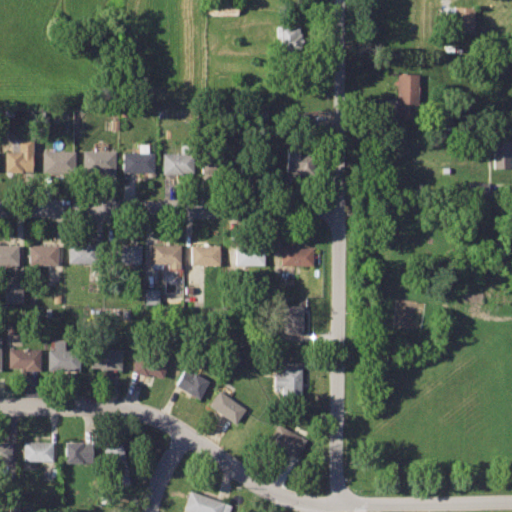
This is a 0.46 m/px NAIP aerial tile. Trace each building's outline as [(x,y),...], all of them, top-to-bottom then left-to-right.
[(472,4),(444,5),(444,30),(472,30),(472,4)] [(298,27),(276,26),(276,37),(280,38),(280,55),(298,56),(298,27)] [(417,73),(396,73),(396,118),(417,117),(417,73)] [(33,138),(12,139),(11,151),(4,151),(4,172),(34,172),(33,138)] [(508,139),(492,139),(492,166),(508,165),(508,139)] [(153,153),(147,152),(146,144),(137,144),(137,152),(121,152),(122,172),(154,172),(153,153)] [(298,146),(285,147),(285,169),(311,170),(311,154),(298,153),(298,146)] [(271,148),(246,148),(248,174),(272,173),(271,148)] [(75,151),(42,150),(42,173),(74,173),(75,151)] [(114,150),(82,150),(83,172),(115,171),(114,150)] [(192,152),(161,153),(162,174),(194,173),(192,152)] [(233,152),(204,152),(204,174),(233,174),(233,152)] [(487,181),(467,181),(467,194),(486,194),(487,181)] [(93,244),(67,245),(67,263),(94,262),(93,244)] [(140,245),(112,244),(111,264),(140,264),(140,245)] [(264,244),(235,245),(235,264),(264,264),(264,244)] [(17,245),(0,245),(0,264),(17,264),(17,245)] [(57,245),(28,246),(28,265),(57,265),(57,245)] [(180,245),(150,245),(150,263),(168,263),(168,268),(181,267),(180,245)] [(219,245),(190,246),(191,264),(219,264),(219,245)] [(312,248),(296,248),(296,245),(280,245),(281,266),(313,265),(312,248)] [(22,281),(5,282),(5,303),(22,302),(22,281)] [(155,289),(143,289),(144,298),(156,297),(155,289)] [(300,305),(282,305),(282,334),(301,333),(300,305)] [(79,350),(64,350),(64,340),(53,340),(54,349),(47,349),(47,369),(79,369),(79,350)] [(40,348),(8,349),(8,367),(24,366),(24,370),(41,369),(40,348)] [(122,349),(90,349),(90,367),(122,367),(122,349)] [(165,359),(136,352),(132,370),(161,377),(165,359)] [(300,368),(281,368),(281,374),(273,374),(273,388),(282,388),(282,397),(301,396),(300,368)] [(207,381),(183,369),(174,385),(198,398),(207,381)] [(218,390),(208,405),(235,424),(246,408),(218,390)] [(277,423),(266,442),(294,457),(305,438),(277,423)] [(10,441),(0,441),(0,460),(11,461),(10,441)] [(51,442),(22,442),(22,460),(52,460),(51,442)] [(94,443),(63,443),(64,462),(95,462),(94,443)] [(119,444),(101,449),(113,489),(130,484),(119,444)] [(229,511),(231,506),(189,491),(182,509),(190,511),(229,511)]
